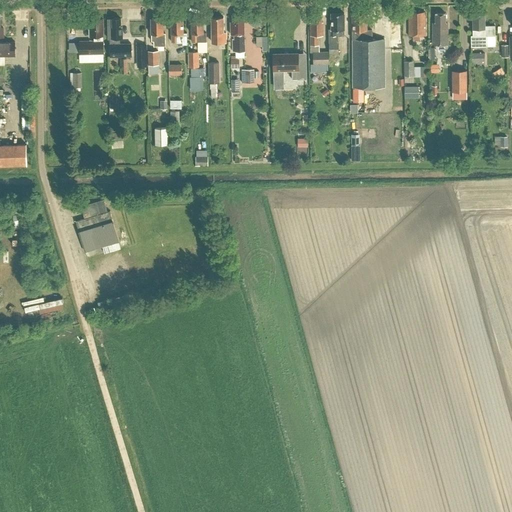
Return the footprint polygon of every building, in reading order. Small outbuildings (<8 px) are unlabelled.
[(422,12),(408,12),(409,36),(425,36),(425,15),(422,15),(422,12)] [(311,35),(311,45),(311,52),(319,52),(319,45),(319,35),(323,35),(323,26),(322,26),(321,14),(320,15),(320,13),(314,13),(314,15),(312,15),(312,22),(310,22),(310,35),(311,35)] [(331,29),(328,29),(329,42),(329,54),(338,54),(338,42),(338,36),(336,35),(336,30),(344,30),(344,13),(331,13),(331,29)] [(364,87),(385,87),(384,39),(373,39),(373,29),(366,29),(366,13),(352,13),(353,88),(364,87)] [(448,34),(447,34),(447,23),(445,23),(445,13),(436,13),(436,22),(433,22),(433,34),(433,45),(448,44),(448,34)] [(472,28),(473,35),(470,35),(471,47),(485,46),(485,35),(495,35),(495,25),(485,25),(484,13),(472,13),(473,28),(472,28)] [(233,22),(230,22),(231,34),(234,34),(234,39),(233,39),(233,51),(244,51),(244,14),(233,14),(233,22)] [(183,17),(171,17),(171,34),(172,42),(178,42),(178,37),(182,37),(183,44),(187,44),(187,33),(183,33),(183,17)] [(203,17),(191,17),(191,33),(192,33),(192,42),(206,42),(206,32),(203,32),(203,17)] [(223,17),(211,17),(211,33),(212,33),(212,41),(218,41),(218,42),(226,42),(226,32),(224,32),(223,17)] [(94,40),(79,41),(79,54),(104,53),(103,40),(103,36),(103,19),(101,19),(101,18),(96,18),(96,19),(94,19),(94,21),(90,21),(90,27),(88,27),(89,36),(94,36),(94,40)] [(123,38),(122,30),(121,30),(121,18),(112,18),(112,19),(108,19),(108,38),(110,38),(110,57),(131,56),(131,43),(120,44),(120,38),(123,38)] [(165,34),(163,34),(163,18),(151,18),(151,34),(152,34),(152,41),(154,41),(154,45),(165,45),(165,34)] [(0,55),(15,56),(15,42),(0,41),(0,36),(3,36),(3,28),(0,27),(0,55)] [(254,35),(254,46),(265,46),(265,35),(254,35)] [(144,65),(143,44),(134,45),(136,65),(144,65)] [(426,48),(426,58),(435,58),(435,48),(426,48)] [(159,64),(158,50),(148,51),(148,64),(159,64)] [(198,52),(188,52),(189,67),(198,67),(198,52)] [(310,64),(311,72),(328,72),(328,64),(329,64),(329,52),(319,52),(313,52),(313,64),(310,64)] [(298,53),(273,54),(274,71),(292,70),(292,79),(298,79),(307,79),(306,65),(298,65),(298,53)] [(485,53),(470,53),(470,61),(485,61),(485,53)] [(231,59),(231,67),(239,67),(239,59),(231,59)] [(219,61),(208,61),(209,82),(220,82),(219,61)] [(405,77),(414,77),(413,62),(405,62),(405,77)] [(182,63),(168,63),(168,74),(182,74),(182,63)] [(501,67),(493,72),(496,78),(505,73),(501,67)] [(201,68),(191,68),(191,76),(201,76),(201,68)] [(245,69),(245,82),(254,81),(254,69),(245,69)] [(466,71),(452,71),(453,91),(467,91),(466,71)] [(82,87),(82,72),(72,73),(73,87),(82,87)] [(203,76),(190,77),(190,90),(203,90),(203,76)] [(239,79),(231,79),(231,89),(239,89),(239,79)] [(353,88),(353,102),(364,102),(364,87),(353,88)] [(453,91),(453,99),(467,99),(467,91),(453,91)] [(118,96),(109,97),(109,111),(118,111),(118,96)] [(179,107),(178,99),(168,99),(168,107),(179,107)] [(170,111),(170,135),(179,135),(179,111),(170,111)] [(36,136),(34,112),(27,113),(28,136),(36,136)] [(168,127),(155,128),(155,144),(168,144),(168,127)] [(122,132),(111,132),(111,141),(122,140),(122,132)] [(351,134),(351,144),(360,144),(360,133),(351,134)] [(308,146),(308,138),(298,138),(298,146),(308,146)] [(26,144),(0,144),(0,165),(26,165),(26,144)] [(351,144),(352,160),(361,160),(360,144),(351,144)] [(205,164),(205,149),(194,149),(194,164),(205,164)] [(85,218),(76,221),(85,251),(119,241),(110,210),(107,211),(104,199),(81,206),(85,218)] [(37,313),(61,308),(59,297),(41,301),(40,297),(20,301),(22,311),(36,308),(37,313)]
